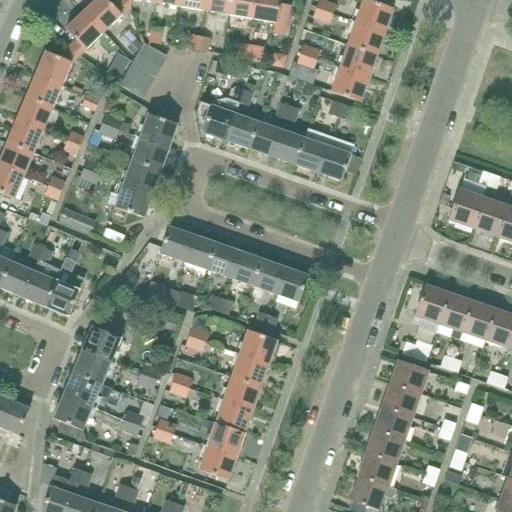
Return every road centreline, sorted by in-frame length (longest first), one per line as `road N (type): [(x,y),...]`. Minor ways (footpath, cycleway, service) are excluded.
road 1 (residential): [(401,219),(190,142),(168,203),(379,280)]
road 2 (residential): [(296,511),(379,280)]
road 3 (residential): [(401,219),(479,1)]
road 4 (residential): [(0,310),(63,343),(41,388),(0,375)]
road 5 (residential): [(511,281),(394,239)]
